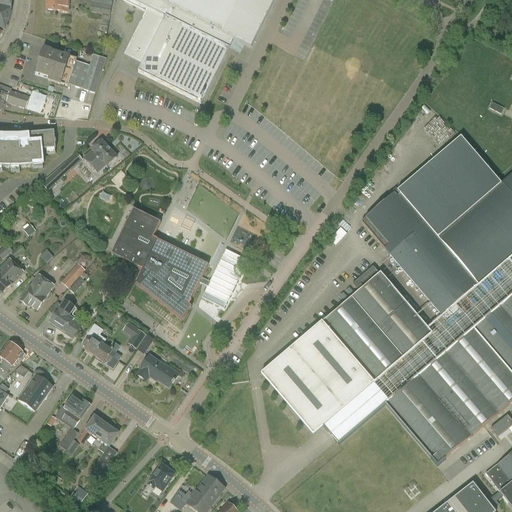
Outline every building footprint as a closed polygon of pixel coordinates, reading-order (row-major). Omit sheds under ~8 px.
[(0,0),(0,8),(9,11),(10,6),(10,0),(0,0)] [(46,0),(45,12),(68,13),(68,0),(46,0)] [(112,0),(91,0),(90,13),(109,16),(112,0)] [(202,105),(234,41),(250,49),(275,0),(129,0),(128,3),(149,14),(126,58),(145,67),(141,75),(202,105)] [(0,28),(5,31),(9,11),(0,8),(0,28)] [(110,17),(102,16),(99,31),(107,33),(110,17)] [(43,49),(38,66),(36,74),(49,78),(48,81),(60,85),(68,87),(68,86),(82,90),(82,91),(95,95),(106,60),(93,56),(90,66),(76,62),(76,59),(43,49)] [(29,99),(10,92),(11,90),(0,86),(0,111),(0,112),(3,104),(6,105),(6,103),(25,110),(29,99)] [(492,104),(489,109),(501,116),(504,110),(492,104)] [(0,167),(6,169),(25,168),(43,166),(41,151),(56,150),(54,132),(28,134),(29,139),(4,140),(0,139),(0,167)] [(511,257),(511,175),(501,185),(461,138),(361,223),(442,317),(511,257)] [(93,153),(85,161),(97,174),(105,166),(107,168),(117,158),(101,142),(91,151),(93,153)] [(77,155),(58,172),(42,187),(48,193),(56,186),(55,185),(63,178),(64,178),(82,161),(77,155)] [(133,209),(110,255),(142,270),(135,285),(181,321),(191,308),(188,306),(209,266),(152,240),(161,224),(133,209)] [(0,258),(3,261),(11,254),(13,253),(12,252),(7,246),(0,251),(0,258)] [(20,246),(12,252),(13,253),(11,254),(16,260),(25,252),(20,246)] [(44,263),(51,259),(46,251),(39,256),(44,263)] [(8,260),(0,269),(0,295),(1,297),(23,274),(8,260)] [(313,436),(323,428),(328,434),(339,446),(385,407),(437,467),(511,403),(511,297),(389,403),(378,391),(373,385),(431,335),(373,268),(352,286),(358,293),(269,370),(262,376),(313,436)] [(67,290),(77,279),(71,273),(61,284),(67,290)] [(69,291),(74,295),(85,283),(83,281),(87,277),(84,274),(69,291)] [(38,276),(30,288),(29,288),(19,302),(27,308),(28,306),(37,312),(46,300),(45,300),(54,287),(38,276)] [(65,303),(58,312),(50,324),(74,340),(82,327),(72,321),(74,319),(69,315),(74,309),(65,303)] [(86,336),(88,337),(82,346),(86,348),(84,350),(94,357),(102,346),(103,346),(106,341),(100,336),(103,332),(94,325),(86,336)] [(138,332),(129,345),(136,350),(145,337),(138,332)] [(136,351),(144,356),(154,341),(146,336),(136,351)] [(26,357),(23,354),(9,344),(0,355),(0,358),(5,362),(0,368),(0,369),(6,374),(11,368),(12,368),(17,361),(20,364),(26,357)] [(94,357),(113,370),(121,359),(114,354),(118,348),(113,344),(109,350),(103,346),(102,346),(94,357)] [(173,384),(179,375),(166,366),(165,368),(149,356),(140,370),(141,370),(137,376),(146,382),(150,377),(168,389),(172,384),(173,384)] [(26,380),(30,372),(18,366),(14,374),(26,380)] [(27,407),(44,382),(43,382),(45,379),(44,375),(39,372),(35,373),(33,376),(35,377),(18,401),(27,407)] [(53,388),(44,382),(27,407),(36,413),(53,388)] [(0,391),(0,408),(8,396),(0,391)] [(74,397),(65,409),(62,407),(56,416),(74,429),(80,421),(81,421),(90,407),(83,402),(83,403),(74,397)] [(511,423),(506,416),(489,429),(495,437),(511,425),(511,423)] [(94,418),(85,431),(82,436),(82,437),(78,442),(83,446),(91,435),(98,440),(107,427),(94,418)] [(107,427),(98,440),(103,444),(99,451),(104,454),(108,448),(109,448),(118,435),(112,431),(112,429),(109,427),(108,427),(107,427)] [(67,452),(73,442),(78,434),(71,429),(59,447),(66,452),(67,452)] [(73,442),(67,452),(72,456),(79,446),(73,442)] [(511,454),(485,476),(499,493),(502,498),(511,510),(511,454)] [(109,465),(101,459),(88,476),(97,482),(109,465)] [(163,464),(149,484),(141,496),(147,501),(155,488),(162,493),(174,476),(175,474),(174,472),(173,470),(163,464)] [(208,477),(194,496),(188,492),(181,501),(186,505),(186,506),(194,511),(196,511),(208,497),(210,499),(220,486),(208,477)] [(493,511),(490,507),(492,506),(495,503),(502,498),(499,493),(486,503),(473,485),(475,484),(474,484),(472,485),(437,511),(493,511)] [(208,497),(196,511),(208,511),(225,490),(220,486),(210,499),(208,497)]
